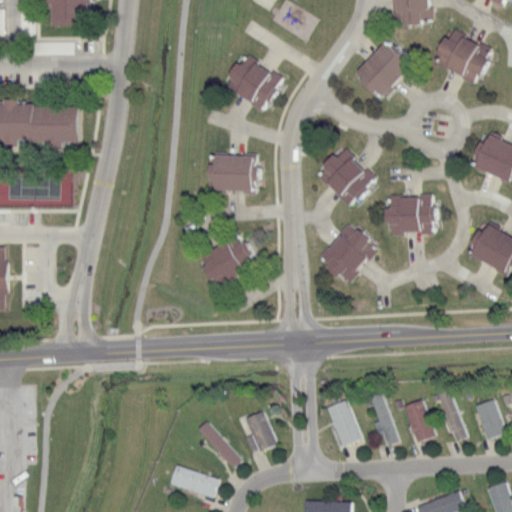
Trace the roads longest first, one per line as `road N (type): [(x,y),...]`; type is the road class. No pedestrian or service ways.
road 1 (tertiary): [(0,357),(511,330)]
road 2 (residential): [(78,353),(76,309),(118,107),(128,0)]
road 3 (residential): [(307,468),(511,463)]
